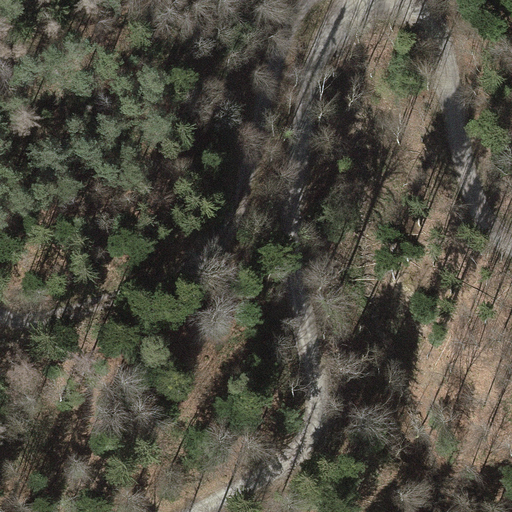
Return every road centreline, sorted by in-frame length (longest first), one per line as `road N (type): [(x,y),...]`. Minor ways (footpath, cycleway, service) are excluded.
road 1 (track): [(197,511),(295,463),(324,425),(287,243),(315,54),(338,0)]
road 2 (track): [(0,314),(38,319),(208,262),(238,230),(287,32),(312,0)]
road 3 (track): [(400,0),(421,23),(459,165),(481,214),(511,232)]
